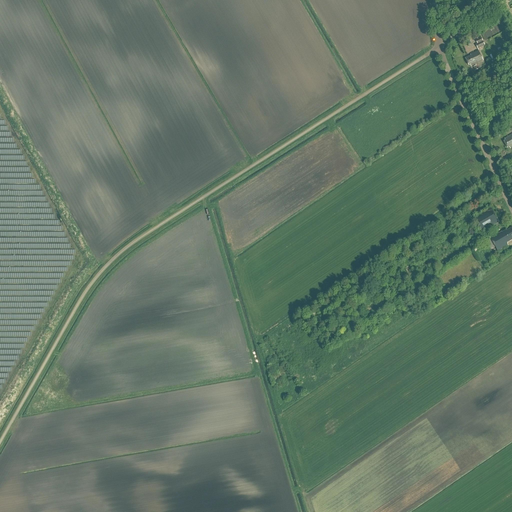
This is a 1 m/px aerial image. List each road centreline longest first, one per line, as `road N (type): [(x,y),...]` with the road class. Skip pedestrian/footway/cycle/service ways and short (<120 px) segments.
road 1 (unclassified): [(0,441),(82,295),(121,251),(438,47)]
road 2 (tertiary): [(511,208),(438,47)]
